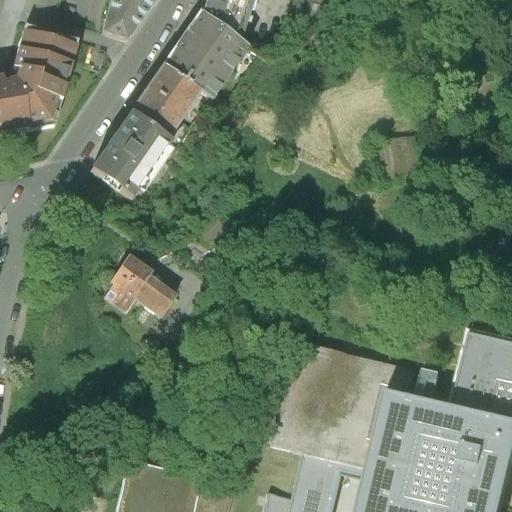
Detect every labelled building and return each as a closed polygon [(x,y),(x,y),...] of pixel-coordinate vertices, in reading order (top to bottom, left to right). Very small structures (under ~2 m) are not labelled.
[(103,34),(130,41),(158,0),(111,0),(104,26),(103,34)] [(207,0),(203,15),(240,41),(253,0),(207,0)] [(164,67),(201,92),(212,101),(248,46),(240,41),(203,15),(201,13),(182,41),(164,67)] [(67,35),(25,22),(9,78),(4,79),(0,79),(0,135),(57,127),(79,38),(67,35)] [(131,114),(168,140),(201,92),(164,67),(148,89),(131,114)] [(108,146),(90,173),(131,201),(172,143),(168,140),(131,114),(108,146)] [(412,179),(405,140),(374,146),(381,185),(412,179)] [(148,278),(125,262),(108,287),(111,289),(102,303),(124,318),(133,304),(158,321),(172,301),(146,283),(148,278)] [(503,511),(510,487),(511,477),(511,346),(473,337),(455,412),(411,402),(418,374),(293,344),(268,449),(305,458),(295,503),(267,497),(263,511),(503,511)] [(226,511),(232,491),(125,466),(114,511),(226,511)]
